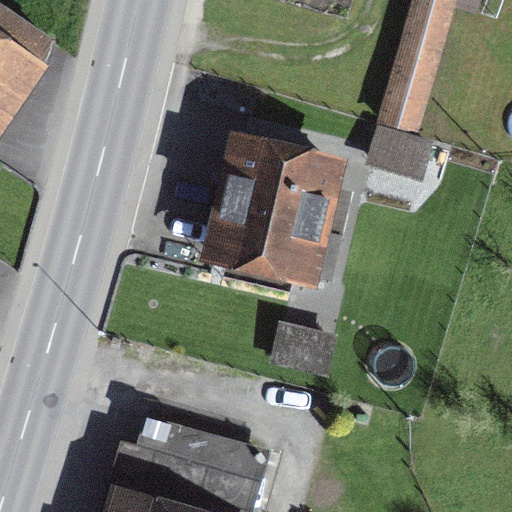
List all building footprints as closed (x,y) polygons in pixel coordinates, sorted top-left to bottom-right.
[(476,0),(415,0),(381,120),(412,129),(447,6),(472,14),(476,0)] [(0,123),(51,48),(0,13),(0,123)] [(428,147),(380,132),(372,161),(419,175),(428,147)] [(205,265),(326,291),(354,161),(232,135),(205,265)] [(322,374),(335,323),(304,316),(292,367),(322,374)] [(236,511),(254,449),(155,421),(129,511),(236,511)]
